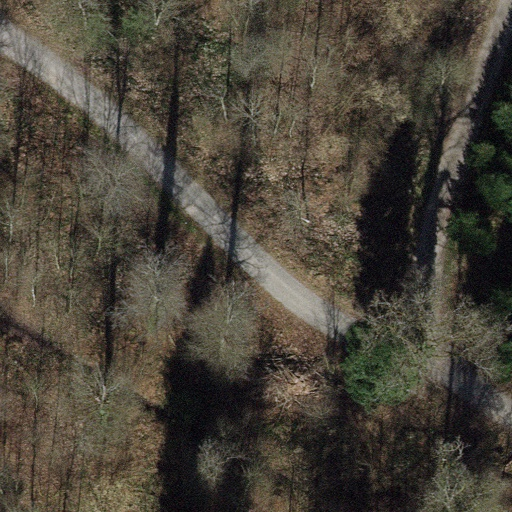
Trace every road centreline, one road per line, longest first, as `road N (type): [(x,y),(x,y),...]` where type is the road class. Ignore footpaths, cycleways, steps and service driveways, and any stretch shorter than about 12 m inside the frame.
road 1 (track): [(416,350),(313,306),(216,224),(52,58),(0,31)]
road 2 (track): [(511,408),(416,350),(442,197),(511,0)]
